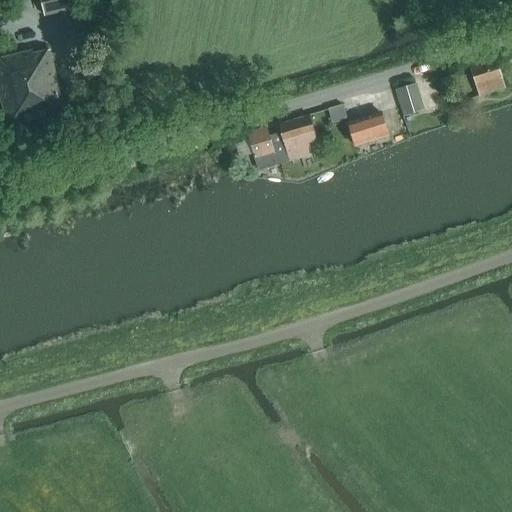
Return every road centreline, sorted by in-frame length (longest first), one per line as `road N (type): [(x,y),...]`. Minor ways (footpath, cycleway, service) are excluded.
road 1 (unclassified): [(0,413),(232,351),(511,260)]
road 2 (tertiary): [(0,197),(511,44)]
